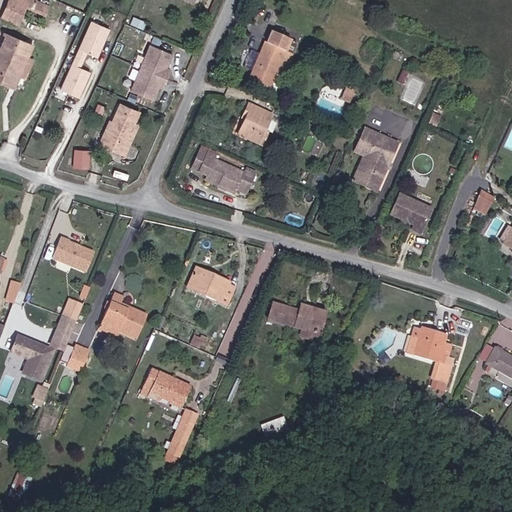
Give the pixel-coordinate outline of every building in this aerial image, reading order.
[(17,24),(25,6),(44,15),(48,7),(33,0),(10,0),(2,17),(17,24)] [(90,52),(102,26),(92,22),(61,90),(71,94),(83,67),(81,66),(88,51),(90,52)] [(110,29),(102,26),(90,52),(98,56),(110,29)] [(278,69),(286,51),(290,39),(271,31),(266,42),(265,42),(260,53),(251,71),(248,79),(269,89),(278,69)] [(19,57),(25,43),(6,35),(0,48),(0,81),(7,85),(12,74),(7,71),(14,55),(19,57)] [(174,51),(152,42),(132,88),(154,97),(160,83),(165,85),(172,67),(168,65),(174,51)] [(12,74),(7,85),(14,88),(32,47),(25,43),(19,57),(14,55),(7,71),(12,74)] [(251,49),(243,67),(251,71),(260,53),(251,49)] [(295,55),(286,51),(278,69),(287,73),(295,55)] [(91,71),(83,67),(71,94),(79,97),(91,71)] [(404,68),(399,80),(404,83),(409,71),(404,68)] [(344,93),(352,97),(357,87),(348,83),(344,93)] [(352,97),(344,93),(340,100),(349,104),(352,97)] [(108,131),(105,130),(99,144),(116,151),(119,144),(124,147),(134,124),(139,112),(120,104),(112,122),(108,131)] [(248,104),(245,111),(248,112),(238,135),(262,146),(268,132),(265,130),(272,115),(248,104)] [(139,126),(134,124),(124,147),(119,144),(116,151),(125,155),(139,126)] [(354,151),(364,156),(368,158),(359,179),(377,188),(386,169),(389,163),(398,142),(365,127),(354,151)] [(73,165),(90,167),(92,148),(74,147),(73,165)] [(206,179),(236,192),(246,196),(256,175),(245,170),(244,173),(214,159),(216,157),(199,150),(191,168),(207,175),(206,179)] [(376,192),(377,188),(359,179),(368,158),(364,156),(352,181),(376,192)] [(494,197),(481,190),(476,200),(486,207),(494,197)] [(391,214),(402,218),(408,221),(415,224),(412,231),(420,234),(431,207),(399,194),(391,214)] [(481,214),(486,207),(476,200),(473,207),(481,214)] [(498,240),(503,243),(511,229),(511,228),(508,226),(498,240)] [(511,229),(503,243),(503,244),(511,249),(511,229)] [(94,251),(61,239),(53,259),(87,271),(94,251)] [(208,278),(210,274),(195,268),(193,272),(208,278)] [(208,278),(193,272),(187,288),(228,305),(235,288),(228,285),(229,283),(210,274),(208,278)] [(13,304),(20,283),(11,280),(3,300),(13,304)] [(113,294),(100,323),(119,331),(136,338),(146,316),(129,308),(128,311),(119,307),(120,304),(123,298),(113,294)] [(302,327),(314,330),(320,332),(326,313),(300,305),(298,311),(272,303),(267,319),(301,329),(302,327)] [(77,320),(64,316),(58,329),(71,333),(77,320)] [(160,316),(154,330),(158,332),(164,318),(160,316)] [(119,331),(100,323),(98,328),(116,337),(119,331)] [(309,344),(314,330),(302,327),(301,329),(297,341),(309,344)] [(419,335),(413,333),(406,354),(438,363),(433,380),(446,384),(453,358),(447,357),(450,345),(443,343),(444,340),(431,336),(432,332),(432,331),(421,328),(420,330),(419,335)] [(71,333),(58,329),(51,346),(64,351),(71,333)] [(41,380),(54,350),(18,335),(11,351),(29,358),(23,373),(41,380)] [(201,335),(199,339),(193,336),(190,344),(199,348),(200,345),(204,347),(208,338),(201,335)] [(66,366),(80,372),(88,352),(73,346),(66,366)] [(485,363),(511,379),(511,358),(494,348),(485,363)] [(151,369),(144,385),(152,388),(151,390),(171,400),(169,403),(181,409),(191,388),(151,369)] [(148,397),(151,390),(152,388),(144,385),(140,393),(148,397)] [(44,400),(48,389),(39,386),(35,396),(44,400)] [(164,461),(174,465),(196,414),(186,410),(164,461)] [(264,438),(287,430),(283,417),(260,425),(264,438)] [(12,485),(24,490),(29,478),(17,473),(12,485)]
